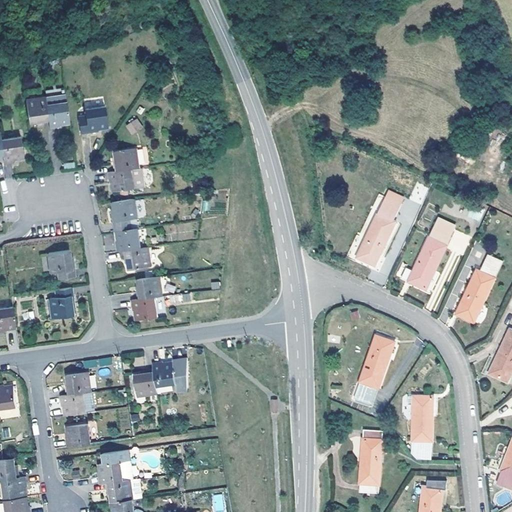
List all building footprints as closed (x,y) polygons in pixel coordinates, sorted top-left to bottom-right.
[(44,99),(47,123),(48,129),(58,128),(58,126),(68,124),(64,97),(44,99)] [(44,99),(25,101),(27,123),(37,122),(37,124),(47,123),(44,99)] [(77,118),(79,135),(97,133),(97,131),(106,130),(104,108),(84,111),(84,117),(77,118)] [(132,135),(143,128),(137,118),(125,125),(132,135)] [(20,139),(0,142),(2,158),(3,165),(13,164),(13,161),(23,160),(20,139)] [(145,148),(136,150),(140,165),(149,163),(145,148)] [(138,170),(135,150),(115,154),(117,164),(114,164),(115,174),(138,170)] [(108,175),(109,184),(112,184),(114,195),(134,192),(144,191),(142,170),(138,170),(115,174),(108,175)] [(386,196),(402,203),(404,199),(389,192),(386,196)] [(394,221),(402,204),(402,203),(386,196),(358,257),(372,264),(372,265),(376,267),(382,255),(381,255),(396,222),(394,221)] [(134,202),(113,205),(114,214),(112,215),(115,235),(117,235),(132,233),(130,222),(137,222),(134,202)] [(480,221),(486,210),(474,204),(468,216),(480,221)] [(8,213),(16,212),(15,206),(4,207),(6,220),(9,220),(8,213)] [(438,221),(455,229),(457,225),(439,217),(438,221)] [(427,289),(455,229),(438,221),(415,270),(407,267),(402,278),(427,289)] [(132,233),(117,235),(118,244),(116,244),(117,254),(124,254),(141,251),(138,232),(132,233)] [(141,251),(124,254),(125,264),(127,263),(129,273),(150,270),(147,250),(141,251)] [(70,253),(49,256),(52,276),(58,275),(59,282),(76,280),(73,262),(71,262),(70,253)] [(475,322),(503,260),(489,254),(480,271),(478,270),(462,303),(465,305),(460,315),(475,322)] [(159,279),(137,281),(139,292),(136,292),(138,302),(155,300),(161,299),(159,279)] [(211,282),(212,289),(220,288),(219,281),(211,282)] [(72,290),(55,292),(56,300),(50,301),(53,320),(74,318),(72,308),(75,308),(72,290)] [(175,295),(175,302),(190,301),(190,294),(175,295)] [(138,302),(131,303),(132,313),(135,313),(136,322),(157,319),(155,300),(138,302)] [(457,314),(460,315),(465,305),(462,303),(457,314)] [(0,334),(7,334),(6,332),(16,330),(13,309),(0,310),(0,334)] [(352,320),(360,318),(358,310),(350,312),(352,320)] [(511,329),(490,373),(508,381),(511,371),(511,329)] [(373,404),(395,342),(380,336),(376,347),(373,346),(355,398),(357,399),(371,404),(373,404)] [(84,368),(96,365),(95,359),(83,361),(84,368)] [(163,364),(153,365),(154,372),(156,389),(175,386),(176,394),(186,392),(186,362),(172,363),(172,366),(163,366),(163,364)] [(157,395),(156,389),(154,372),(143,374),(144,376),(135,378),(137,398),(157,395)] [(90,393),(88,375),(67,378),(68,388),(66,389),(66,397),(84,396),(90,393)] [(5,386),(0,387),(0,411),(17,409),(14,388),(5,389),(5,386)] [(66,397),(61,398),(62,409),(65,409),(66,418),(87,415),(84,396),(66,397)] [(418,460),(432,460),(434,396),(417,396),(417,404),(414,404),(413,449),(418,449),(418,457),(418,460)] [(67,449),(90,445),(88,426),(68,429),(69,439),(67,441),(67,449)] [(379,440),(383,440),(384,430),(365,429),(360,492),(379,494),(382,448),(379,448),(379,440)] [(511,444),(499,480),(511,484),(511,444)] [(127,452),(102,455),(104,465),(99,466),(100,475),(98,476),(100,486),(106,485),(123,483),(120,464),(128,463),(127,452)] [(0,482),(3,482),(20,479),(19,469),(16,469),(15,461),(5,462),(0,462),(0,482)] [(3,482),(5,501),(28,498),(26,489),(29,489),(28,478),(20,479),(3,482)] [(106,485),(107,494),(109,494),(111,504),(132,501),(141,499),(139,480),(123,483),(106,485)] [(440,511),(444,489),(428,486),(426,495),(423,495),(420,511),(440,511)] [(212,494),(213,511),(225,511),(224,493),(212,494)] [(31,511),(31,508),(29,508),(28,498),(5,501),(6,511),(31,511)] [(133,511),(132,501),(111,504),(111,511),(133,511)]
